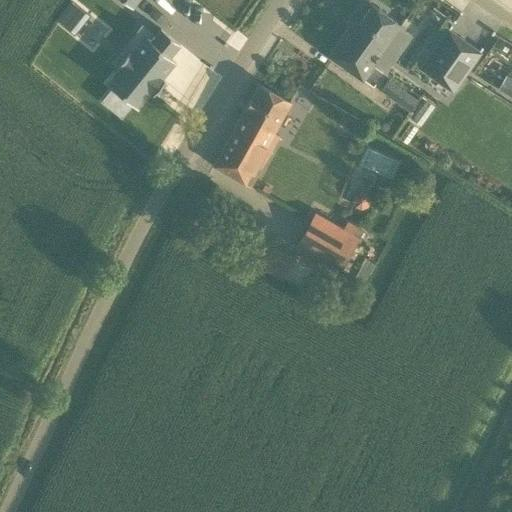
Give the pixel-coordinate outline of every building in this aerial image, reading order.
[(70,0),(55,19),(72,33),(88,13),(70,0)] [(121,0),(132,9),(139,0),(121,0)] [(349,26),(327,56),(344,68),(362,81),(389,42),(401,26),(371,5),(359,22),(355,18),(349,26)] [(88,14),(74,34),(91,46),(105,26),(88,14)] [(112,89),(101,101),(121,117),(131,104),(137,109),(151,92),(154,95),(165,81),(162,79),(175,62),(169,57),(179,44),(161,29),(155,36),(141,25),(111,62),(118,68),(106,84),(112,89)] [(452,92),(480,53),(447,29),(419,69),(452,92)] [(376,84),(383,72),(373,66),(366,78),(376,84)] [(497,89),(511,98),(511,79),(506,76),(497,89)] [(388,79),(379,91),(397,104),(398,103),(409,111),(417,101),(388,79)] [(212,166),(230,176),(250,186),(278,134),(274,132),(290,102),(258,84),(212,166)] [(294,247),(339,273),(359,239),(357,238),(361,230),(347,222),(342,230),(333,225),(336,220),(317,208),(294,247)]
